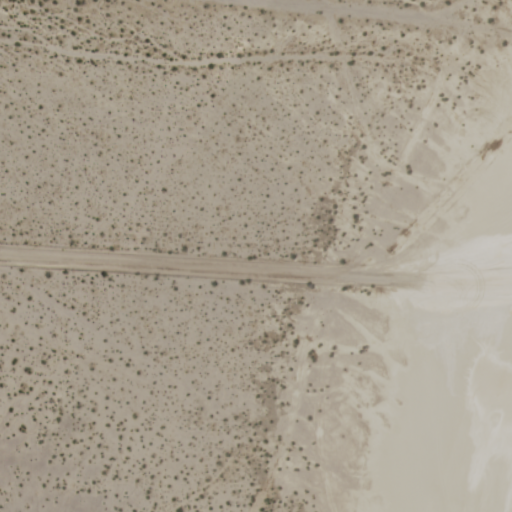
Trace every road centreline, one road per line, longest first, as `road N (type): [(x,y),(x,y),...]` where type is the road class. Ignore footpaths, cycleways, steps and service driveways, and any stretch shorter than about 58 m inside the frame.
road 1 (residential): [(379,280),(0,255)]
road 2 (track): [(501,29),(245,0)]
